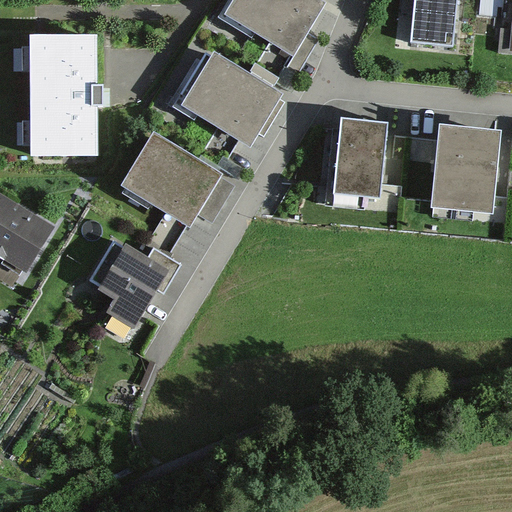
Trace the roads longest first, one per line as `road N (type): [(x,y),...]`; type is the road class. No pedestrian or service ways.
road 1 (track): [(84,511),(292,421),(422,385),(511,377)]
road 2 (residential): [(159,361),(315,88)]
road 3 (residential): [(511,109),(315,88)]
